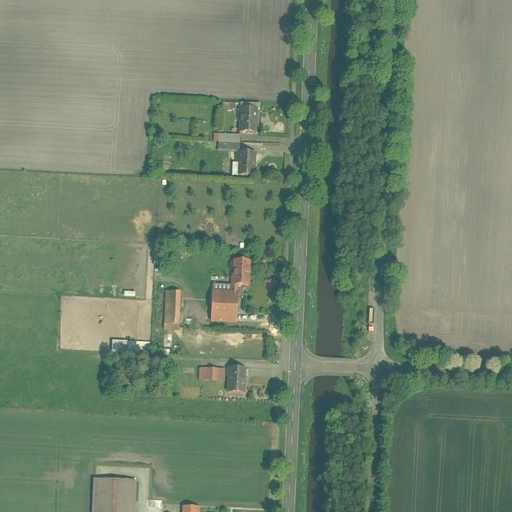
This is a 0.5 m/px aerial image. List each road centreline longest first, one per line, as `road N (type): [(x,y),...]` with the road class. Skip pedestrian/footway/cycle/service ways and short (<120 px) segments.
road 1 (unclassified): [(377,370),(395,0)]
road 2 (tertiary): [(296,365),(312,0)]
road 3 (tertiary): [(289,511),(296,365)]
road 4 (residential): [(368,511),(377,370)]
road 5 (unclassified): [(511,377),(377,370)]
